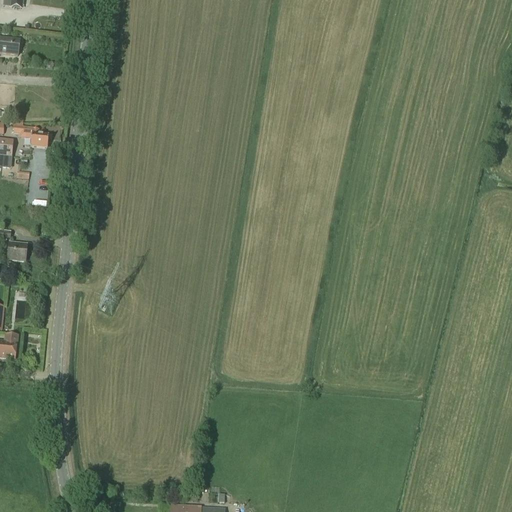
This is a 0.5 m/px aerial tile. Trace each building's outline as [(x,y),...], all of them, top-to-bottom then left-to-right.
[(0,54),(18,57),(20,41),(0,39),(0,54)] [(38,130),(14,128),(13,135),(19,135),(19,139),(31,140),(30,148),(47,150),(48,137),(38,136),(38,130)] [(13,140),(13,153),(27,154),(28,144),(22,143),(22,141),(13,140)] [(0,157),(11,158),(13,143),(0,141),(0,157)] [(0,240),(9,241),(10,234),(0,232),(0,240)] [(25,263),(26,247),(8,246),(6,261),(25,263)] [(0,359),(15,362),(18,337),(7,336),(6,344),(0,343),(0,359)]
